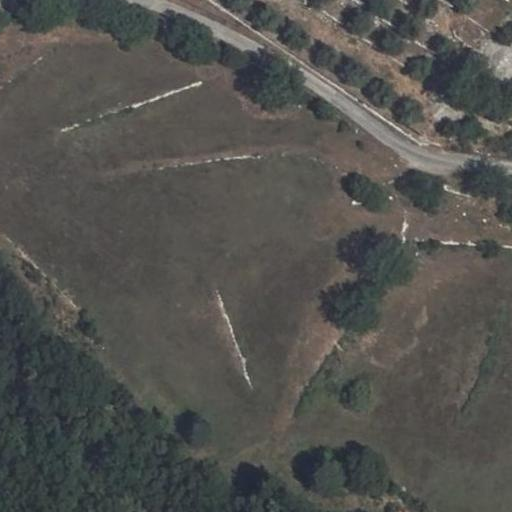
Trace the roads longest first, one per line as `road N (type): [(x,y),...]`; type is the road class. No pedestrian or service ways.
road 1 (unclassified): [(130,0),(213,27),(413,152),(511,168)]
road 2 (tertiary): [(145,511),(0,354)]
